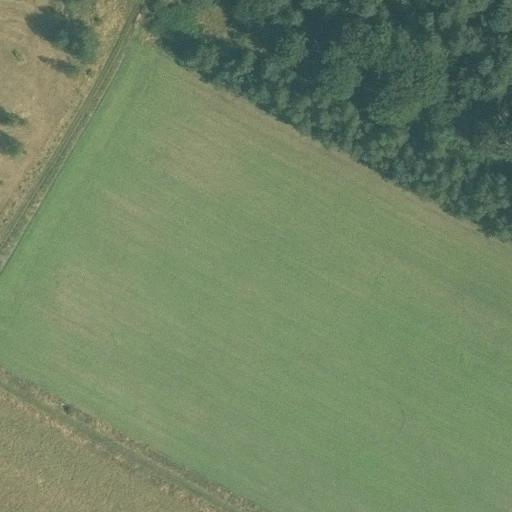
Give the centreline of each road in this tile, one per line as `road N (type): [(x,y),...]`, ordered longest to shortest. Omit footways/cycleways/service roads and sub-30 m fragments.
road 1 (track): [(0,241),(143,0)]
road 2 (track): [(301,0),(511,112)]
